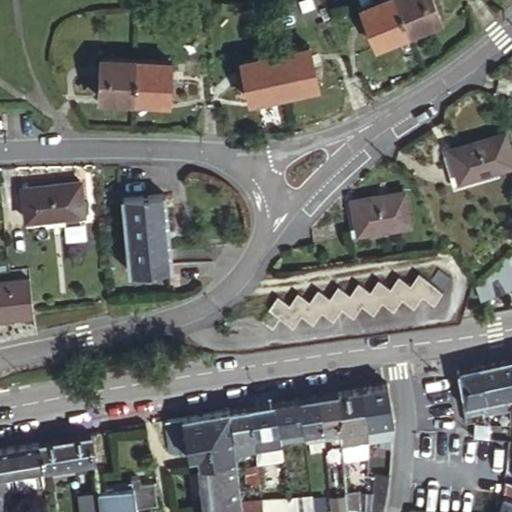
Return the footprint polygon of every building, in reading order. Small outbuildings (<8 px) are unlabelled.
[(378,0),(360,7),(375,44),(408,31),(395,0),(378,0)] [(395,0),(408,31),(440,18),(431,0),(395,0)] [(274,52),(282,91),(317,84),(309,44),(274,52)] [(243,76),(248,99),(282,91),(274,52),(239,59),(243,76)] [(133,98),(134,58),(101,56),(100,97),(115,97),(133,98)] [(169,80),(169,59),(134,58),(133,98),(141,98),(169,99),(169,80)] [(511,162),(511,160),(504,131),(449,147),(457,177),(511,162)] [(81,211),(80,180),(22,182),(23,214),(81,211)] [(410,226),(407,192),(354,197),(357,231),(410,226)] [(172,266),(164,193),(121,197),(129,270),(172,266)] [(511,248),(501,256),(511,273),(511,271),(511,248)] [(501,256),(476,283),(480,298),(511,284),(511,274),(511,273),(501,256)] [(275,296),(260,317),(271,325),(279,313),(291,322),(298,313),(308,320),(317,309),(328,317),(337,305),(348,313),(357,302),(368,309),(378,298),(388,305),(397,294),(409,302),(418,291),(431,299),(449,275),(437,266),(429,276),(417,269),(408,282),(397,273),(388,285),(377,277),(368,289),(356,281),(347,293),(335,285),(326,296),(316,289),(307,301),(296,292),(286,304),(275,296)] [(0,315),(33,311),(29,278),(0,281),(0,315)] [(504,398),(510,397),(511,396),(511,358),(496,362),(504,398)] [(498,400),(504,398),(496,362),(478,366),(485,403),(498,400)] [(485,403),(478,366),(459,371),(468,421),(473,420),(470,406),(479,404),(485,403)] [(391,421),(386,383),(361,387),(366,425),(382,423),(391,421)] [(366,425),(361,387),(336,392),(339,423),(340,429),(366,425)] [(336,392),(316,394),(320,426),(329,425),(339,423),(336,392)] [(316,394),(300,397),(303,423),(304,428),(320,426),(316,394)] [(300,397),(273,402),(276,427),(281,426),(303,423),(300,397)] [(499,405),(498,400),(485,403),(479,404),(481,414),(506,408),(505,404),(499,405)] [(273,402),(249,405),(253,431),(272,428),(276,427),(273,402)] [(249,405),(233,408),(235,434),(248,432),(253,431),(249,405)] [(233,408),(182,417),(186,447),(188,454),(197,454),(204,511),(243,511),(242,501),(237,452),(235,434),(233,408)] [(186,447),(182,417),(162,420),(167,450),(186,447)] [(389,428),(391,421),(382,423),(381,437),(366,437),(366,442),(375,441),(375,446),(388,447),(389,428)] [(281,431),(277,431),(278,442),(305,437),(304,428),(303,423),(281,426),(281,431)] [(340,429),(339,423),(329,425),(331,434),(340,433),(340,429)] [(382,423),(366,425),(366,437),(381,437),(382,423)] [(320,426),(322,436),(331,434),(329,425),(320,426)] [(340,429),(340,433),(341,438),(343,460),(366,456),(366,442),(366,437),(366,425),(340,429)] [(304,428),(305,437),(322,436),(320,426),(304,428)] [(253,437),(255,449),(279,447),(278,442),(277,431),(272,432),(272,428),(253,431),(253,437)] [(94,458),(90,431),(38,440),(41,467),(74,462),(94,458)] [(237,452),(255,449),(253,437),(249,437),(248,432),(235,434),(237,452)] [(322,436),(305,437),(307,453),(317,451),(317,445),(323,443),(322,436)] [(41,467),(38,440),(0,445),(0,474),(6,474),(41,467)] [(255,449),(257,462),(281,460),(279,447),(255,449)] [(76,469),(94,465),(94,458),(74,462),(76,469)] [(7,483),(8,491),(44,485),(43,477),(41,467),(6,474),(7,483)] [(346,493),(348,509),(369,511),(371,493),(360,491),(360,480),(353,480),(352,471),(344,471),(346,493)] [(371,493),(369,511),(374,511),(382,511),(387,473),(374,473),(373,476),(371,493)] [(7,483),(6,474),(0,474),(0,505),(10,504),(8,491),(7,483)] [(129,478),(132,485),(141,484),(139,477),(129,478)] [(137,511),(136,507),(157,504),(154,482),(141,484),(132,485),(97,490),(100,511),(137,511)] [(78,511),(100,511),(97,490),(75,493),(78,511)] [(331,495),(332,510),(345,509),(348,509),(346,493),(331,495)] [(314,498),(315,511),(327,511),(325,496),(314,498)] [(262,499),(264,511),(287,511),(285,497),(262,499)] [(502,511),(511,511),(511,499),(508,498),(502,511)] [(242,501),(243,511),(264,511),(262,499),(242,501)]
